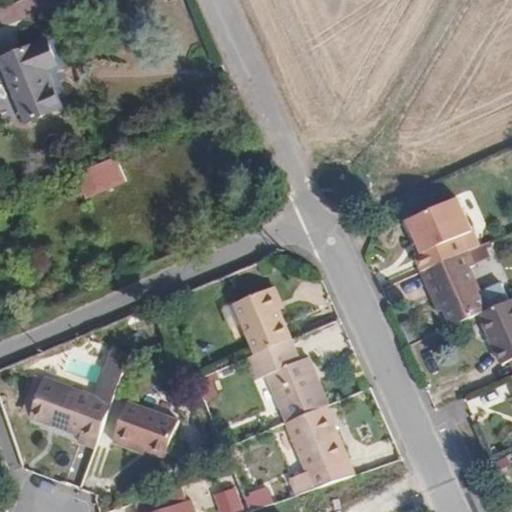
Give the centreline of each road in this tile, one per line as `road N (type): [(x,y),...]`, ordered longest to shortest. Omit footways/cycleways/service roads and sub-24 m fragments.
road 1 (unclassified): [(0,356),(317,221)]
road 2 (residential): [(317,221),(454,511)]
road 3 (residential): [(216,0),(317,221)]
